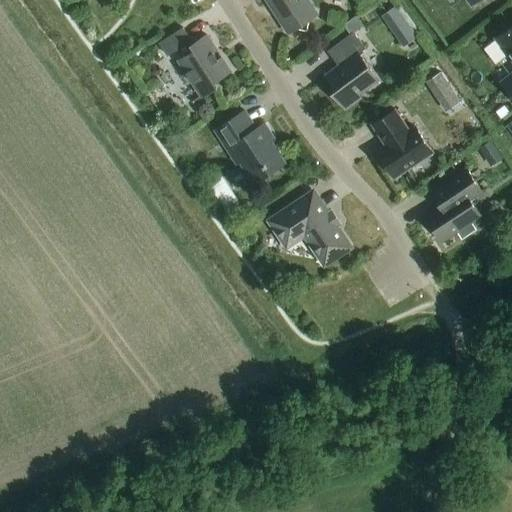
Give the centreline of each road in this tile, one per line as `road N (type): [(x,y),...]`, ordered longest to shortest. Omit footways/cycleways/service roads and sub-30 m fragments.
road 1 (track): [(7,511),(467,326)]
road 2 (residential): [(397,274),(397,238),(317,141),(223,0)]
road 3 (track): [(450,332),(456,398),(421,511)]
